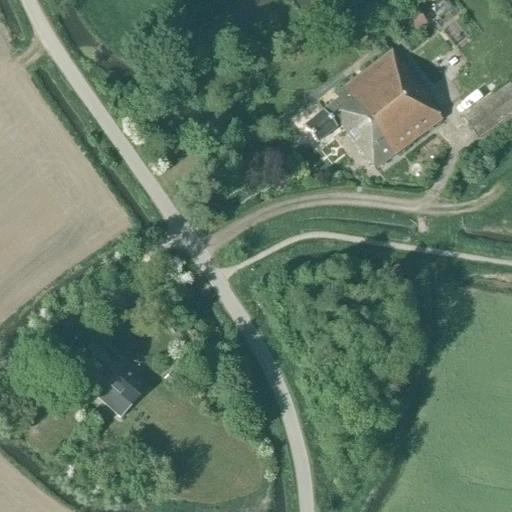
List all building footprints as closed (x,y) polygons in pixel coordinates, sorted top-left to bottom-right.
[(374,171),(441,120),(426,102),(429,100),(391,52),(333,95),(337,100),(303,128),(316,144),(339,125),(374,171)] [(478,138),(511,113),(511,90),(508,85),(463,118),(478,138)] [(120,420),(146,390),(80,333),(66,350),(100,379),(88,393),(120,420)] [(49,350),(38,338),(20,356),(32,368),(49,350)] [(172,372),(165,381),(174,387),(181,378),(172,372)]
